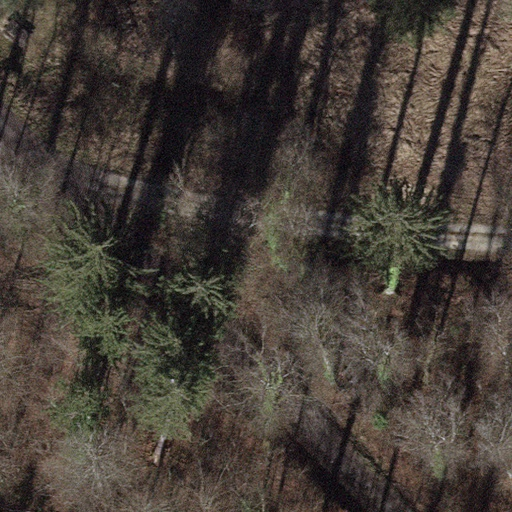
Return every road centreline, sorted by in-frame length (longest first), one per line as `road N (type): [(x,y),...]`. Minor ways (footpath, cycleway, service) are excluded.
road 1 (track): [(67,192),(384,511)]
road 2 (track): [(511,233),(67,192)]
